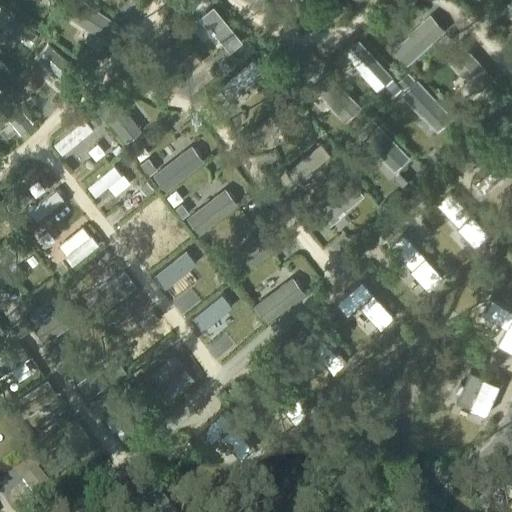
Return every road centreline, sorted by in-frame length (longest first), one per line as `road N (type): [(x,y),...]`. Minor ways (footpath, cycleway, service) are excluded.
road 1 (track): [(98,78),(197,109),(341,276)]
road 2 (track): [(36,138),(218,387)]
road 3 (track): [(0,172),(98,78),(153,0)]
road 4 (track): [(0,305),(127,463)]
road 5 (track): [(232,0),(264,26),(308,40),(341,34),(385,0)]
